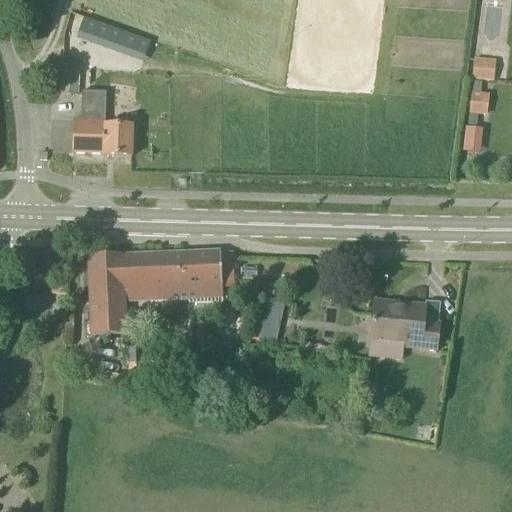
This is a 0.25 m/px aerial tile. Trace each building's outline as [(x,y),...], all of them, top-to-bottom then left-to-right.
[(70,15),(67,34),(75,37),(79,18),(70,15)] [(494,83),(496,62),(474,60),(472,81),(494,83)] [(62,62),(62,70),(60,96),(78,97),(79,71),(79,63),(62,62)] [(105,128),(106,94),(81,93),(80,121),(74,121),(73,155),(103,156),(103,158),(131,159),(132,129),(105,128)] [(486,117),(489,96),(472,94),(469,115),(486,117)] [(467,127),(463,153),(483,156),(486,130),(467,127)] [(28,251),(27,251),(21,257),(21,258),(29,266),(35,260),(28,251)] [(87,258),(90,336),(124,334),(123,301),(141,300),(140,292),(222,289),(220,253),(87,258)] [(253,337),(278,342),(286,304),(261,299),(253,337)] [(420,351),(436,353),(438,326),(423,325),(425,308),(406,306),(405,310),(374,307),(371,342),(420,346),(420,351)] [(124,373),(109,372),(108,384),(122,385),(124,373)] [(384,423),(391,402),(374,397),(367,418),(384,423)]
